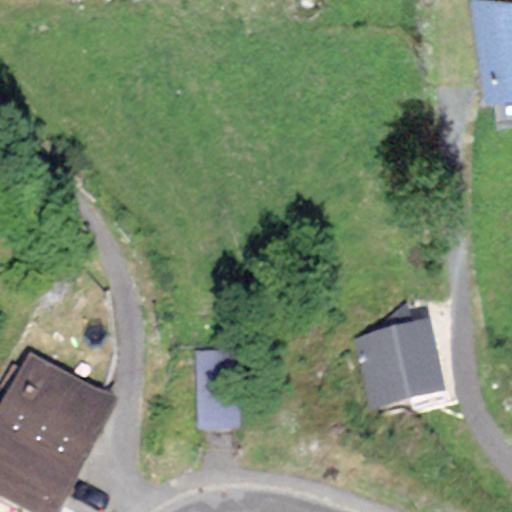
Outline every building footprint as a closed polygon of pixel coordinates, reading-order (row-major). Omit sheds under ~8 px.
[(511,0),(490,0),(502,87),(511,85),(511,0)] [(360,347),(382,416),(452,391),(434,327),(360,347)] [(204,370),(205,435),(238,434),(236,369),(204,370)] [(12,402),(30,413),(42,391),(23,380),(12,402)] [(0,467),(0,489),(42,511),(58,511),(108,420),(44,387),(42,391),(30,413),(0,467)]
